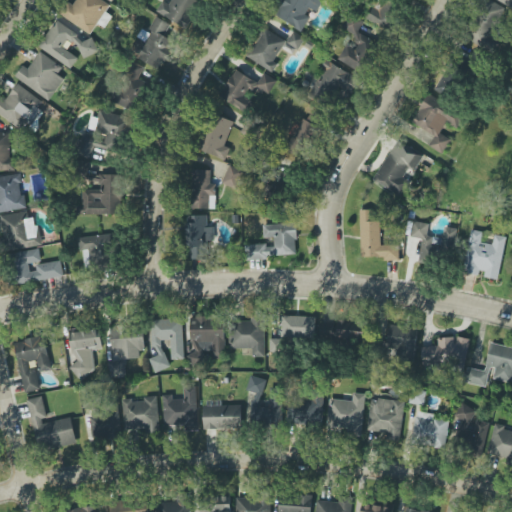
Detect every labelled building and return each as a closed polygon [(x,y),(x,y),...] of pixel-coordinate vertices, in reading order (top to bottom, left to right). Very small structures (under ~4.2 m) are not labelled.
[(74,0),(63,18),(90,34),(97,23),(104,28),(111,17),(105,13),(110,4),(103,0),(74,0)] [(156,12),(185,28),(201,1),(198,0),(171,0),(169,5),(162,1),(156,12)] [(282,0),(274,14),(300,32),(312,14),(314,15),(323,0),(282,0)] [(370,24),(393,25),(394,1),(371,0),(370,24)] [(492,51),(510,10),(487,0),(486,0),(469,41),(492,51)] [(378,43),(358,32),(363,23),(350,16),(343,29),(354,35),(351,41),(357,44),(354,50),(345,45),(336,59),(360,73),(378,43)] [(170,24),(155,17),(148,32),(142,29),(129,54),(162,69),(175,42),(164,37),(170,24)] [(78,58),(62,47),(66,41),(90,57),(98,46),(87,39),(86,41),(55,21),(38,47),(71,68),(78,58)] [(273,71),(277,64),(274,63),(285,40),(263,28),(247,58),(273,71)] [(283,48),(294,55),(304,38),(293,32),(283,48)] [(63,78),(58,75),(63,66),(38,53),(29,69),(22,66),(14,79),(51,100),(63,78)] [(138,79),(144,67),(130,61),(112,101),(132,111),(145,82),(138,79)] [(360,79),(327,61),(309,95),(326,104),(336,86),(351,95),(360,79)] [(220,98),(244,111),(254,93),(266,100),(276,80),(263,73),(258,82),(235,69),(220,98)] [(446,69),(436,92),(455,100),(465,77),(446,69)] [(41,110),(38,108),(42,102),(18,84),(4,101),(0,98),(0,114),(24,133),(41,110)] [(443,154),(451,140),(440,134),(446,122),(458,128),(465,115),(428,95),(412,123),(435,136),(429,146),(443,154)] [(307,121),(300,118),(281,159),(298,167),(323,114),(312,109),(307,121)] [(92,146),(121,153),(129,117),(99,111),(97,118),(91,116),(87,133),(81,132),(75,159),(88,162),(92,146)] [(200,152),(226,159),(230,147),(226,146),(233,121),(211,114),(200,152)] [(12,133),(0,132),(0,170),(11,171),(12,133)] [(374,183),(401,197),(422,155),(395,141),(374,183)] [(243,171),(230,165),(222,183),(236,189),(243,171)] [(216,184),(211,184),(211,170),(192,170),(192,209),(216,209),(216,184)] [(0,176),(0,212),(27,209),(25,195),(30,194),(28,182),(22,182),(21,173),(0,176)] [(82,215),(121,215),(121,175),(93,175),(93,181),(99,181),(99,189),(81,189),(82,215)] [(360,210),(361,258),(385,257),(385,260),(399,260),(399,245),(381,245),(380,210),(360,210)] [(0,216),(7,252),(41,245),(36,217),(29,218),(28,211),(0,216)] [(214,227),(208,227),(207,216),(187,216),(187,259),(205,259),(205,241),(214,241),(214,227)] [(419,262),(439,265),(441,250),(455,251),(457,229),(444,227),(442,238),(428,237),(429,224),(412,222),(411,237),(421,239),(419,262)] [(297,256),(296,223),(263,225),(263,238),(274,237),(274,244),(245,246),(246,259),(297,256)] [(498,280),(506,237),(494,235),(492,244),(481,242),(483,232),(471,230),(463,273),(482,276),(482,277),(498,280)] [(112,235),(79,237),(80,256),(88,255),(88,265),(114,264),(112,235)] [(61,261),(32,265),(32,263),(41,262),(39,249),(13,253),(17,284),(63,277),(61,261)] [(225,317),(191,317),(192,365),(208,365),(208,359),(225,359),(225,317)] [(264,357),(265,317),(251,317),(251,322),(233,321),(233,349),(253,349),(252,357),(264,357)] [(316,317),(281,317),(281,339),(270,339),(270,353),(282,353),(282,339),(316,339),(316,317)] [(184,359),(182,323),(181,319),(151,320),(152,346),(155,356),(149,358),(154,373),(170,368),(162,344),(162,341),(169,340),(170,343),(171,359),(184,359)] [(364,324),(337,323),(336,346),(363,347),(364,324)] [(418,328),(388,325),(386,348),(401,349),(400,360),(414,361),(418,328)] [(145,351),(143,327),(112,329),(113,362),(109,363),(110,378),(126,377),(125,359),(140,358),(139,351),(145,351)] [(102,349),(99,329),(69,333),(75,376),(96,373),(93,350),(102,349)] [(24,393),(41,389),(37,371),(30,372),(28,362),(37,361),(39,372),(51,369),(44,336),(14,342),(24,393)] [(421,347),(422,366),(468,364),(466,337),(438,339),(438,346),(421,347)] [(511,347),(490,343),(485,371),(469,368),(466,383),(486,387),(490,368),(495,369),(493,379),(511,382),(511,347)] [(264,377),(248,377),(249,392),(252,392),(252,424),(282,424),(282,388),(270,388),(270,402),(264,402),(264,377)] [(162,395),(164,426),(185,425),(185,431),(198,430),(196,387),(184,388),(184,399),(173,400),(172,395),(162,395)] [(329,400),(327,428),(363,430),(365,394),(353,394),(353,401),(329,400)] [(124,430),(148,429),(148,434),(159,433),(158,396),(143,397),(143,400),(123,401),(124,430)] [(27,400),(38,451),(77,443),(71,417),(48,422),(42,397),(27,400)] [(288,403),(288,424),(323,425),(324,397),(306,397),(305,403),(288,403)] [(405,403),(371,398),(367,431),(385,433),(384,440),(399,442),(405,403)] [(241,430),(242,406),(204,405),(203,429),(241,430)] [(489,423),(473,420),(476,409),(459,405),(456,419),(461,420),(458,437),(471,440),(468,453),(482,457),(489,423)] [(450,419),(418,412),(411,441),(443,448),(450,419)] [(90,417),(93,440),(122,437),(119,413),(90,417)] [(511,429),(494,425),(487,455),(511,460),(511,429)] [(311,511),(312,497),(280,496),(279,511),(311,511)] [(270,511),(271,499),(236,498),(235,511),(270,511)] [(110,511),(141,511),(140,499),(109,504),(110,511)] [(351,511),(352,503),(317,500),(316,511),(351,511)] [(190,511),(190,501),(156,502),(156,511),(190,511)] [(392,511),(393,508),(362,503),(361,511),(392,511)]
